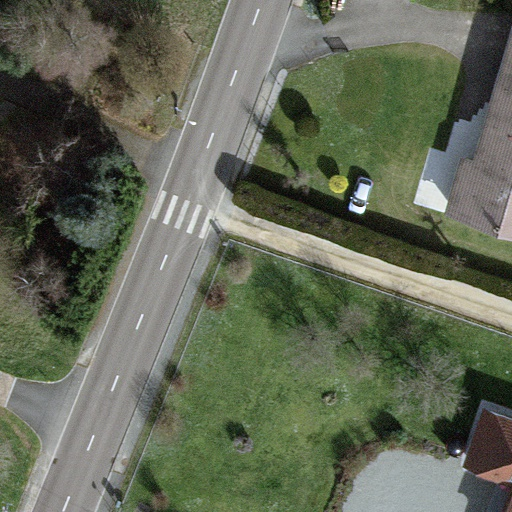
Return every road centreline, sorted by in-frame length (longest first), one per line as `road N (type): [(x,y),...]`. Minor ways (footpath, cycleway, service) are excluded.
road 1 (residential): [(511,305),(185,191)]
road 2 (tertiary): [(60,511),(185,191)]
road 3 (tertiary): [(185,191),(253,0)]
